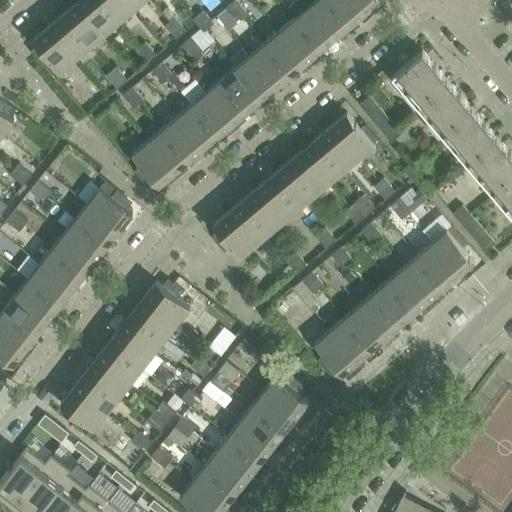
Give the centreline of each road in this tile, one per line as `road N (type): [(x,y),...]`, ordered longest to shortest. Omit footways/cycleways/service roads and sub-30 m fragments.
road 1 (residential): [(0,429),(180,208),(429,0)]
road 2 (residential): [(331,511),(511,302)]
